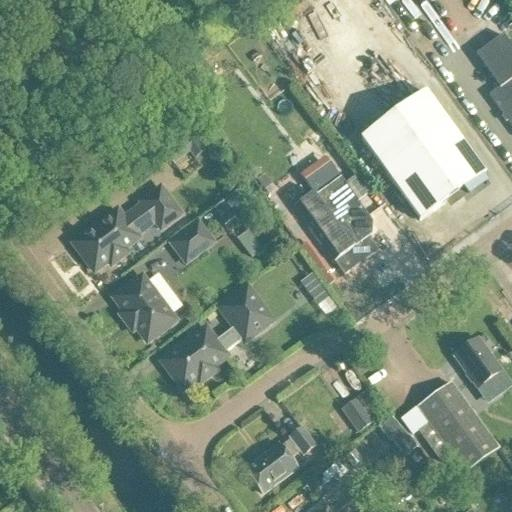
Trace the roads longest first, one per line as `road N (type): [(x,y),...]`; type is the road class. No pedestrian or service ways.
road 1 (residential): [(178,453),(307,359),(368,336),(511,234)]
road 2 (residential): [(178,453),(0,219)]
road 3 (secondary): [(83,511),(0,397)]
